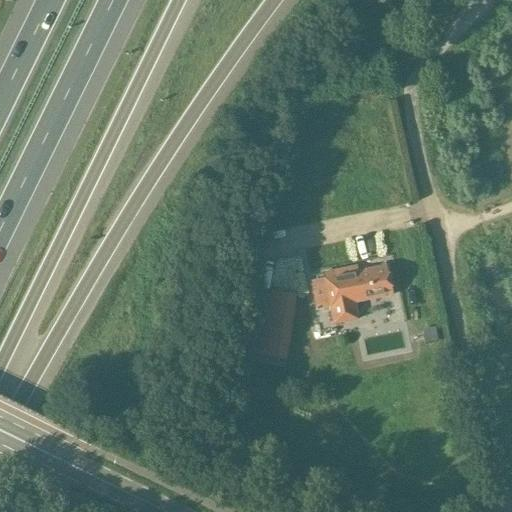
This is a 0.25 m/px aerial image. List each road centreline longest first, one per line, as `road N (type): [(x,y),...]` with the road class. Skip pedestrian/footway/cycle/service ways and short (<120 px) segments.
road 1 (motorway): [(0,436),(76,297),(274,0)]
road 2 (track): [(409,106),(503,511)]
road 3 (motorway): [(0,367),(180,0)]
road 4 (primary): [(0,231),(92,42)]
road 5 (tertiary): [(165,511),(0,430)]
